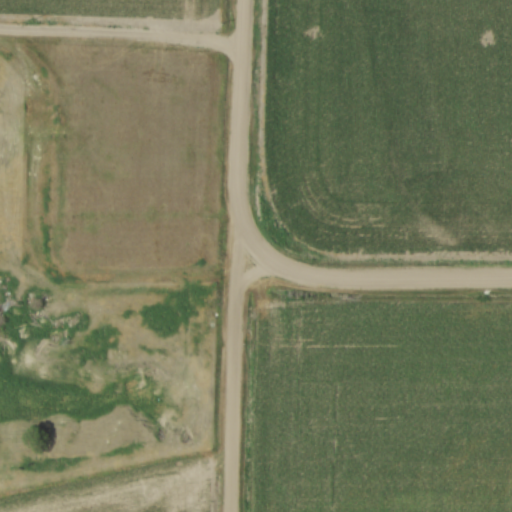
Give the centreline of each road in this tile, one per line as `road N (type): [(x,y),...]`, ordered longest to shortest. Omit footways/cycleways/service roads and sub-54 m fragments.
road 1 (tertiary): [(240,238),(262,264),(301,276),(511,277)]
road 2 (residential): [(230,511),(240,238)]
road 3 (tertiary): [(240,238),(246,0)]
